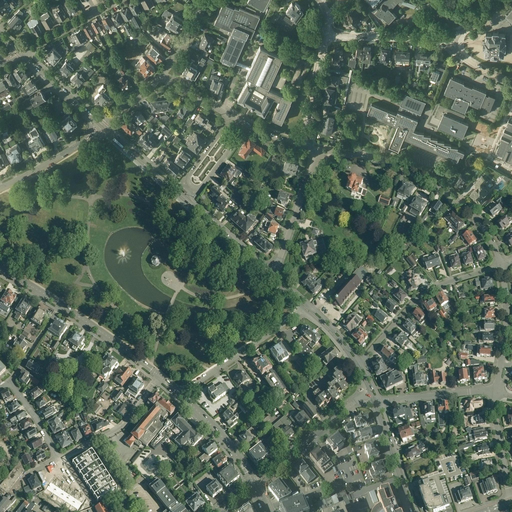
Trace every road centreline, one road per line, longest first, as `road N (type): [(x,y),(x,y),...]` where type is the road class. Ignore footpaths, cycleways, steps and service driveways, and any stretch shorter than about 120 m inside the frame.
road 1 (residential): [(501,264),(478,220),(448,194),(396,167),(318,149)]
road 2 (tertiary): [(269,276),(101,126)]
road 3 (residential): [(355,363),(426,291),(501,264)]
road 4 (residential): [(247,125),(193,188),(188,175),(231,117)]
road 5 (residential): [(179,394),(304,308)]
road 6 (residential): [(369,389),(253,482)]
road 7 (residential): [(269,276),(318,149)]
road 8 (residential): [(450,38),(324,38)]
road 9 (residential): [(375,403),(496,393)]
road 10 (tertiary): [(60,304),(158,375)]
